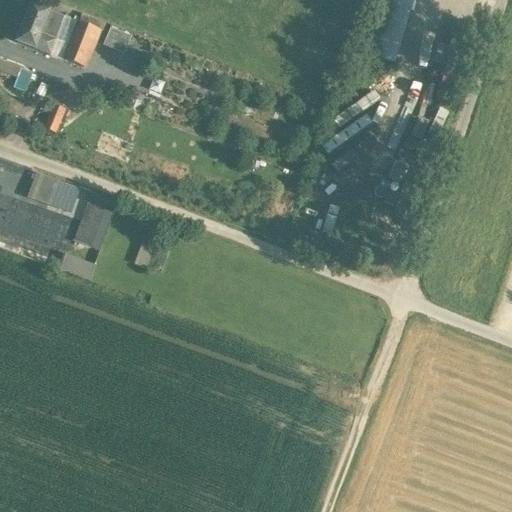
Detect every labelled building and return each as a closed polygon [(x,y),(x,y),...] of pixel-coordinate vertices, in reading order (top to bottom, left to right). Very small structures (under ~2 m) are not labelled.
[(411,0),(376,0),(359,53),(391,64),(411,0)] [(47,13),(30,7),(16,44),(34,51),(39,36),(47,13)] [(99,34),(47,13),(39,36),(54,42),(48,57),(85,71),(99,34)] [(54,42),(39,36),(34,51),(48,57),(54,42)] [(17,69),(0,62),(0,72),(14,78),(17,69)] [(65,112),(54,108),(45,131),(55,135),(65,112)] [(126,157),(129,145),(101,138),(98,149),(126,157)] [(113,209),(89,201),(73,244),(97,252),(113,209)] [(169,256),(156,251),(145,280),(157,285),(169,256)] [(94,267),(64,256),(58,272),(88,283),(94,267)]
